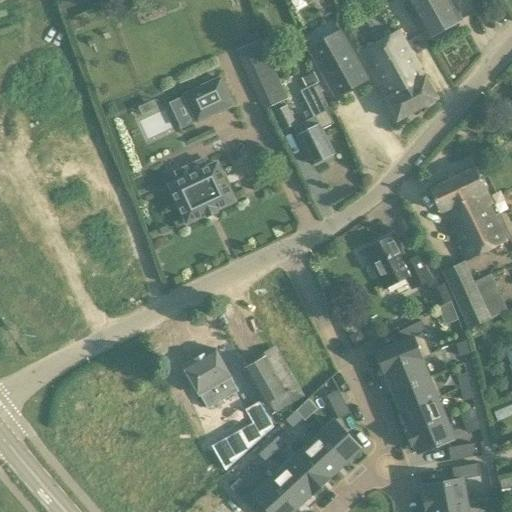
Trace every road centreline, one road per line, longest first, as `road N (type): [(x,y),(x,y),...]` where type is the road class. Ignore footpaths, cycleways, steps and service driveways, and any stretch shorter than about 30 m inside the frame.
road 1 (residential): [(288,250),(377,204),(511,48)]
road 2 (residential): [(103,338),(2,137)]
road 3 (residential): [(103,338),(288,250)]
road 4 (residential): [(328,325),(385,432),(388,461)]
